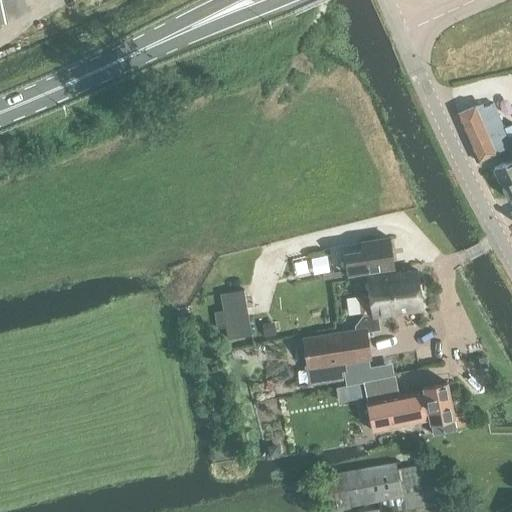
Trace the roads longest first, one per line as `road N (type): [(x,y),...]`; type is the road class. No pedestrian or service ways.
road 1 (track): [(160,332),(321,26),(326,0)]
road 2 (tertiary): [(511,262),(401,34)]
road 3 (secondary): [(0,111),(148,46)]
road 4 (secondary): [(148,46),(278,0)]
road 5 (track): [(123,0),(0,61)]
